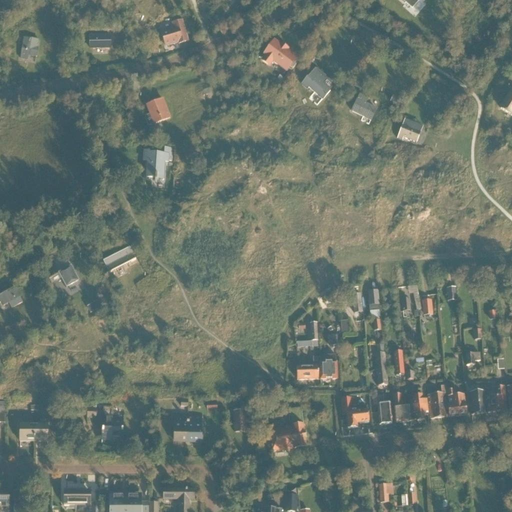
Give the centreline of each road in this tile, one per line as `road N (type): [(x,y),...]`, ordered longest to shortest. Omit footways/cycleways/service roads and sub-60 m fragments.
road 1 (residential): [(0,100),(158,67),(314,0)]
road 2 (residential): [(0,469),(195,469),(208,483),(211,511)]
road 3 (residential): [(371,511),(367,467),(377,453),(511,436)]
road 4 (residential): [(331,0),(479,100)]
